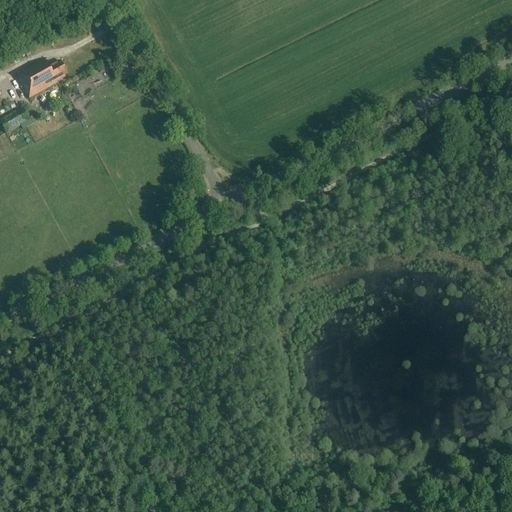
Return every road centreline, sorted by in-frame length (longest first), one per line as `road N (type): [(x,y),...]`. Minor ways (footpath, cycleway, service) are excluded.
road 1 (tertiary): [(225,205),(511,59)]
road 2 (tertiary): [(0,321),(225,205)]
road 3 (track): [(145,511),(76,282)]
road 4 (tertiary): [(225,205),(108,0)]
road 5 (track): [(376,511),(511,499)]
